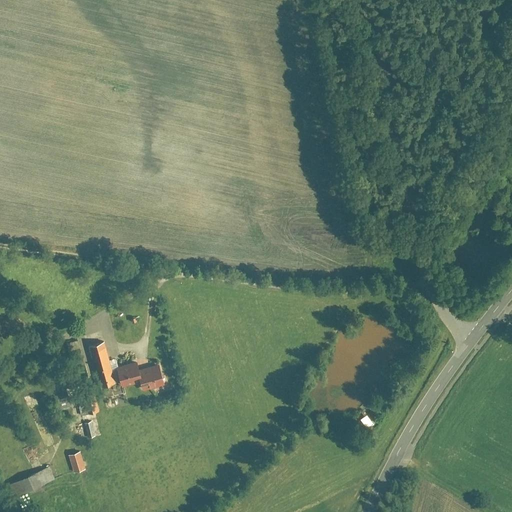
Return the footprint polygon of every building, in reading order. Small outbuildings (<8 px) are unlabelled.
[(112,320),(119,345),(130,341),(123,317),(112,320)] [(105,343),(88,347),(98,390),(116,386),(105,343)] [(117,371),(122,389),(137,385),(139,393),(164,385),(159,367),(136,374),(134,365),(117,371)] [(49,376),(58,410),(71,407),(62,373),(49,376)] [(79,396),(85,415),(98,411),(92,392),(79,396)] [(79,454),(68,457),(72,472),(83,469),(79,454)] [(10,484),(15,496),(53,479),(48,466),(10,484)]
